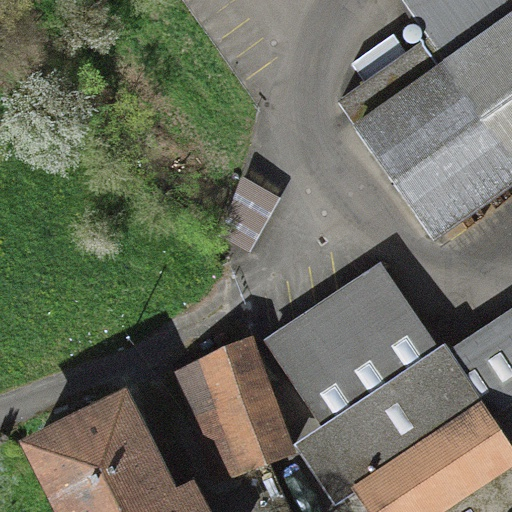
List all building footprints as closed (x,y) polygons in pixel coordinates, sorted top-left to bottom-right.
[(511,0),(408,0),(434,36),(339,104),(358,130),(357,131),(432,239),(511,181),(511,0)] [(369,283),(270,346),(378,511),(511,511),(511,463),(485,423),(442,355),(414,314),(369,283)] [(485,423),(511,405),(511,318),(509,313),(442,355),(485,423)] [(248,341),(196,361),(239,471),(291,452),(248,341)] [(179,511),(127,404),(22,455),(49,511),(179,511)]
